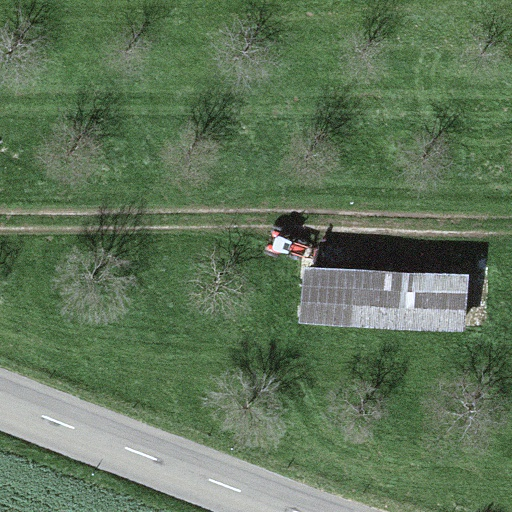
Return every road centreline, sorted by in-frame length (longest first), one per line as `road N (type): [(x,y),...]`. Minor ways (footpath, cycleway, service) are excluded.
road 1 (track): [(511,239),(0,221)]
road 2 (tertiary): [(307,511),(0,398)]
